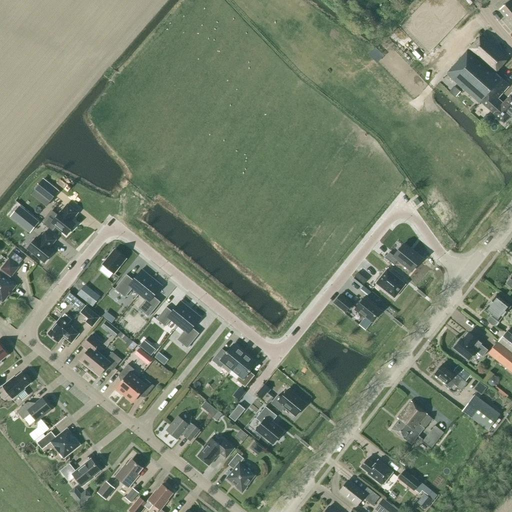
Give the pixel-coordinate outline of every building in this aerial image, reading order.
[(511,25),(511,0),(509,0),(510,0),(499,10),(511,25)] [(511,96),(510,95),(503,104),(497,99),(509,86),(495,73),(508,59),(481,35),(439,83),(449,92),(457,84),(481,105),(482,104),(504,123),(510,116),(511,116),(511,114),(511,96)] [(473,117),(479,110),(475,106),(468,113),(473,117)] [(49,202),(58,191),(44,180),(35,190),(49,202)] [(67,235),(75,225),(70,221),(77,213),(67,205),(61,213),(60,213),(52,223),(67,235)] [(33,231),(39,223),(26,212),(20,220),(33,231)] [(36,238),(27,248),(45,262),(46,261),(47,262),(53,255),(52,253),(53,252),(48,248),(51,246),(55,240),(45,232),(39,240),(36,238)] [(411,272),(422,259),(404,244),(394,256),(389,253),(385,258),(394,265),(398,260),(411,272)] [(115,250),(103,265),(113,274),(126,258),(115,250)] [(14,254),(11,251),(7,257),(9,259),(18,265),(22,260),(14,254)] [(0,300),(3,303),(16,285),(9,279),(19,266),(18,265),(9,259),(0,270),(0,300)] [(129,273),(120,284),(129,292),(134,286),(141,291),(153,277),(149,274),(149,273),(144,268),(143,269),(142,268),(134,278),(129,273)] [(405,285),(387,269),(375,283),(394,298),(405,285)] [(153,277),(141,291),(147,297),(143,303),(152,310),(161,299),(155,295),(163,285),(163,284),(158,279),(157,280),(153,277)] [(79,312),(85,305),(69,292),(63,299),(79,312)] [(333,303),(345,312),(352,304),(340,294),(333,303)] [(484,311),(490,316),(488,320),(488,322),(493,326),(495,325),(510,307),(496,295),(484,311)] [(365,297),(355,309),(364,318),(365,317),(372,322),(380,311),(374,306),(375,305),(365,297)] [(169,306),(160,317),(168,323),(173,317),(180,323),(191,309),(187,305),(188,304),(182,299),(181,300),(173,309),(169,306)] [(85,322),(92,328),(100,318),(86,306),(80,313),(87,319),(85,322)] [(186,328),(178,338),(189,346),(201,332),(194,326),(202,317),(201,317),(202,315),(196,311),(195,312),(191,309),(180,323),(186,328)] [(63,337),(71,343),(79,334),(71,327),(60,318),(47,334),(58,342),(63,337)] [(106,331),(111,325),(106,321),(101,327),(106,331)] [(364,331),(369,325),(363,321),(359,328),(364,331)] [(511,353),(511,335),(506,331),(498,342),(511,353)] [(469,360),(475,351),(482,357),(487,350),(480,345),(481,344),(476,341),(477,340),(469,334),(462,341),(461,340),(454,348),(469,360)] [(80,361),(89,369),(100,355),(95,350),(101,343),(91,335),(82,346),(88,351),(80,361)] [(498,343),(498,342),(490,352),(491,352),(501,361),(509,367),(511,362),(511,353),(509,351),(498,343)] [(221,349),(212,360),(221,367),(225,363),(232,369),(229,372),(230,372),(245,353),(244,354),(239,351),(240,349),(234,345),(233,346),(232,345),(226,353),(221,349)] [(139,359),(144,353),(139,349),(134,355),(139,359)] [(106,359),(100,355),(89,369),(99,376),(107,366),(112,371),(121,361),(112,353),(106,359)] [(245,353),(230,372),(230,373),(233,369),(240,375),(236,380),(245,387),(254,376),(249,372),(256,364),(255,363),(256,362),(250,357),(249,358),(244,355),(245,353)] [(124,393),(125,395),(138,379),(133,375),(136,371),(127,364),(118,376),(123,380),(116,387),(117,388),(116,389),(121,394),(124,393)] [(443,364),(434,374),(446,384),(445,386),(449,389),(453,384),(458,387),(461,390),(467,383),(463,381),(443,364)] [(2,386),(12,399),(24,389),(24,388),(30,383),(21,373),(15,378),(14,377),(2,386)] [(497,383),(496,379),(493,377),(489,377),(487,380),(488,384),(491,386),(495,386),(497,383)] [(143,383),(138,379),(125,395),(126,396),(127,398),(132,402),(133,401),(134,402),(140,394),(145,398),(154,386),(146,379),(143,383)] [(264,385),(256,394),(262,398),(269,389),(264,385)] [(277,396),(271,403),(281,412),(285,407),(296,416),(305,404),(288,390),(281,398),(277,396)] [(462,411),(488,431),(499,415),(474,395),(462,411)] [(30,414),(36,421),(51,409),(42,398),(31,407),(27,402),(16,411),(23,420),(30,414)] [(406,441),(411,445),(432,419),(411,401),(397,418),(399,420),(391,429),(406,441)] [(239,404),(229,417),(235,422),(245,409),(239,404)] [(212,407),(207,412),(213,417),(217,411),(212,407)] [(273,444),(283,432),(272,422),(277,416),(265,407),(255,419),(261,423),(256,430),(273,444)] [(217,421),(222,414),(218,411),(213,417),(217,421)] [(181,434),(190,441),(199,430),(189,422),(187,424),(178,417),(166,431),(177,439),(181,434)] [(34,440),(49,429),(41,420),(38,422),(37,428),(29,434),(34,440)] [(443,433),(434,426),(422,441),(431,449),(443,433)] [(51,432),(37,443),(42,449),(51,442),(60,453),(64,458),(79,445),(69,432),(67,429),(56,438),(51,432)] [(241,429),(236,435),(242,441),(248,435),(241,429)] [(197,456),(209,465),(219,453),(226,458),(234,449),(224,440),(220,446),(211,438),(203,447),(204,448),(197,456)] [(234,469),(227,478),(237,487),(236,488),(242,492),(247,487),(246,486),(254,476),(239,463),(243,459),(237,454),(228,465),(234,469)] [(75,471),(69,464),(60,471),(69,482),(74,477),(82,487),(89,481),(88,481),(100,471),(91,459),(75,471)] [(367,459),(361,467),(368,473),(367,474),(382,485),(393,472),(378,460),(374,465),(367,459)] [(122,469),(115,477),(128,487),(138,475),(137,474),(142,468),(132,460),(123,470),(122,469)] [(420,483),(404,470),(397,478),(414,491),(415,490),(420,483)] [(97,493),(106,500),(115,489),(106,482),(97,493)] [(362,498),(372,506),(379,497),(367,487),(363,493),(349,482),(341,492),(357,505),(362,498)] [(415,490),(419,494),(422,491),(428,496),(431,492),(420,483),(415,490)] [(156,490),(148,500),(145,503),(147,505),(145,508),(149,510),(153,504),(160,510),(168,500),(167,500),(173,493),(162,485),(157,491),(156,490)] [(125,498),(131,503),(139,493),(133,488),(125,498)] [(86,490),(74,500),(79,506),(91,496),(86,490)] [(432,501),(424,494),(417,503),(425,510),(432,501)] [(129,510),(130,511),(141,511),(145,508),(147,505),(145,503),(139,498),(129,510)] [(374,508),(378,511),(400,511),(401,511),(383,498),(374,508)]
